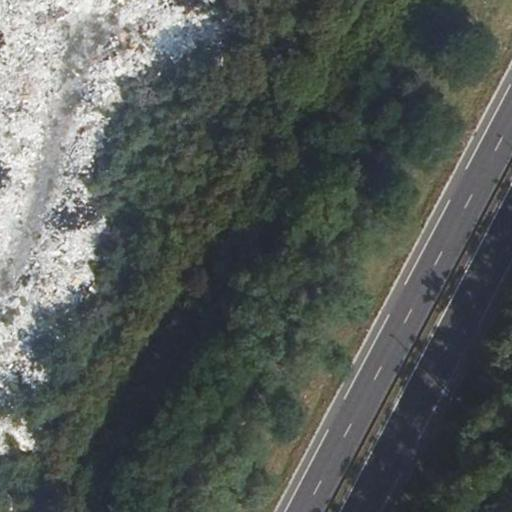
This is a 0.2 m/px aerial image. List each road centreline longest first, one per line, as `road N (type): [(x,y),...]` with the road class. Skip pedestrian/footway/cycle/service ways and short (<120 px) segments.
road 1 (primary): [(511,118),(304,511)]
road 2 (primary): [(359,511),(511,222)]
